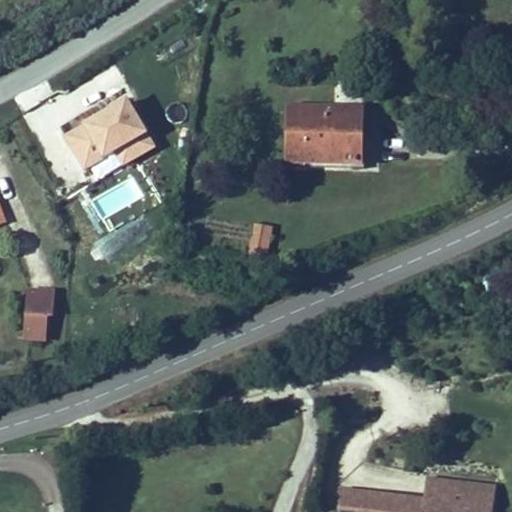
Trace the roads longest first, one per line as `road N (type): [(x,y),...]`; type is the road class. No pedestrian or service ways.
road 1 (tertiary): [(0,427),(150,374),(511,213)]
road 2 (residential): [(0,89),(157,0)]
